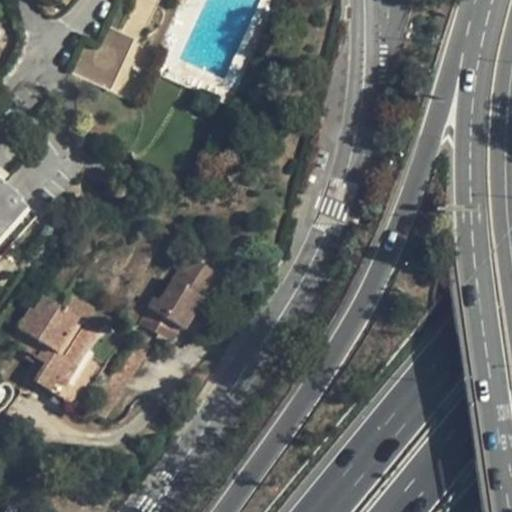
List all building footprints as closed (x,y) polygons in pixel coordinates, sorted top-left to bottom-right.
[(99,51),(82,45),(72,76),(115,90),(131,36),(106,28),(99,51)] [(0,260),(36,220),(0,187),(0,260)] [(154,301),(143,327),(155,335),(165,316),(169,319),(167,323),(184,333),(189,323),(190,324),(215,287),(214,286),(221,274),(196,257),(163,306),(154,301)] [(46,366),(34,384),(48,393),(77,410),(106,367),(86,354),(80,349),(92,331),(85,325),(92,312),(70,295),(61,309),(44,298),(35,312),(31,310),(18,329),(44,347),(37,359),(46,366)] [(100,336),(92,331),(80,349),(86,354),(100,336)] [(153,339),(134,334),(117,360),(133,371),(153,339)]
